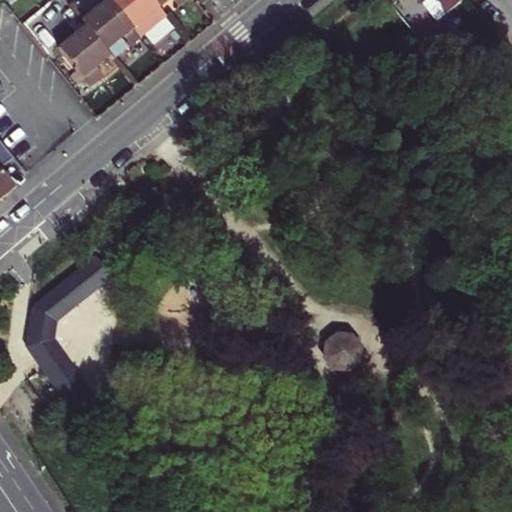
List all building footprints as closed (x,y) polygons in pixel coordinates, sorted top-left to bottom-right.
[(138,39),(131,30),(106,0),(80,22),(85,27),(105,52),(109,57),(112,61),(138,39)] [(158,8),(151,0),(106,0),(131,30),(138,39),(165,17),(158,8)] [(185,0),(151,0),(158,8),(167,0),(174,0),(179,6),(185,0)] [(433,0),(445,14),(459,3),(456,0),(385,0),(392,7),(400,0),(433,0)] [(418,0),(436,22),(445,14),(433,0),(418,0)] [(404,23),(424,48),(436,38),(416,14),(404,23)] [(109,57),(105,52),(85,27),(57,49),(89,88),(103,77),(96,68),(109,57)] [(424,48),(445,73),(456,64),(436,38),(424,48)] [(0,170),(0,167),(12,158),(0,142),(0,199),(14,188),(0,170)] [(56,322),(111,278),(96,258),(32,309),(56,322)] [(32,309),(26,348),(53,342),(56,322),(32,309)] [(351,334),(335,333),(323,344),(322,360),(332,372),(348,373),(361,363),(362,347),(351,334)] [(53,342),(26,348),(73,414),(94,399),(53,342)]
